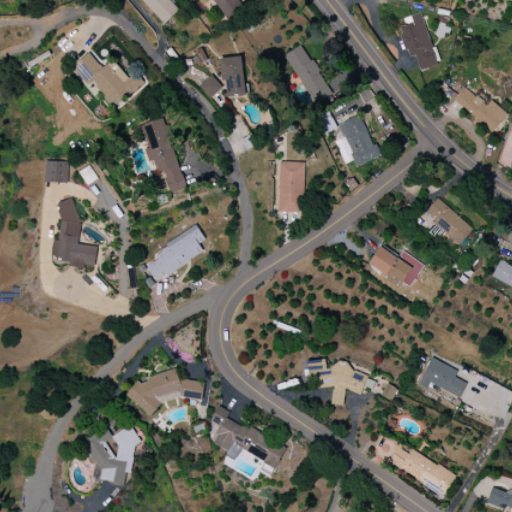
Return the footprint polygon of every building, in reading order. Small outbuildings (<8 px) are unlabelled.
[(140,0),(164,25),(179,11),(168,0),(140,0)] [(212,0),(224,18),(243,5),(239,0),(212,0)] [(419,71),(436,66),(421,13),(408,16),(410,23),(398,26),(407,58),(415,56),(419,71)] [(286,54),(314,108),(333,98),(305,44),(286,54)] [(114,108),(137,87),(112,60),(102,69),(88,53),(71,68),(87,85),(90,82),(114,108)] [(242,57),(219,58),(220,81),(225,81),(226,98),(244,96),(242,57)] [(209,99),(222,88),(211,76),(198,86),(209,99)] [(507,115),(490,100),(486,106),(463,87),(453,99),(492,132),(507,115)] [(335,142),(344,164),(353,160),(356,167),(378,158),(360,115),(337,125),(343,139),(335,142)] [(185,189),(163,119),(138,126),(145,149),(144,149),(148,163),(153,161),(157,173),(163,171),(170,194),(185,189)] [(44,183),(67,184),(68,162),(45,161),(44,183)] [(304,163),(279,162),(277,212),(302,213),(304,163)] [(458,246),(472,230),(437,198),(423,214),(458,246)] [(74,244),(79,203),(62,201),(56,240),(53,240),(51,255),(61,256),(60,265),(85,268),(85,266),(94,267),(96,247),(74,244)] [(152,251),(157,260),(146,266),(154,280),(208,252),(196,228),(152,251)] [(412,268),(380,247),(367,266),(399,287),(412,268)] [(511,266),(499,260),(490,279),(511,289),(511,266)] [(457,371),(430,358),(417,386),(427,390),(430,384),(459,398),(466,383),(454,378),(457,371)] [(331,388),(331,405),(343,406),(343,398),(345,390),(361,395),(367,374),(334,364),(332,364),(325,361),(311,361),(311,388),(331,388)] [(149,417),(169,394),(172,397),(173,397),(201,401),(203,387),(197,382),(184,380),(178,382),(175,370),(150,377),(144,384),(136,382),(125,395),(149,417)] [(231,445),(276,468),(286,448),(226,417),(229,412),(218,406),(210,421),(220,427),(212,443),(227,451),(231,445)] [(123,485),(125,475),(130,472),(134,447),(140,443),(130,425),(110,437),(105,428),(81,442),(94,465),(93,476),(97,483),(100,481),(123,485)] [(387,463),(443,496),(455,477),(399,444),(387,463)] [(486,502),(511,511),(511,493),(511,495),(491,487),(486,502)]
